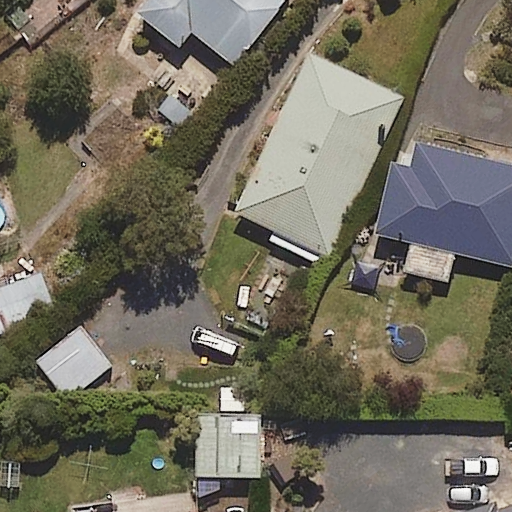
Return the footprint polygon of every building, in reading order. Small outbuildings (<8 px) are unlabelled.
[(234,65),(284,0),(145,0),(135,13),(176,46),(189,29),(234,65)] [(328,258),(403,96),(309,53),(235,215),(328,258)] [(511,164),(421,142),(415,166),(393,160),(376,230),(412,240),(405,271),(448,281),(455,252),(511,266),(511,164)] [(0,334),(56,311),(40,271),(0,287),(0,334)] [(62,405),(112,366),(81,326),(31,365),(62,405)] [(260,477),(260,388),(221,388),(221,413),(197,413),(197,476),(260,477)] [(511,511),(511,502),(500,507),(498,500),(460,511),(511,511)]
